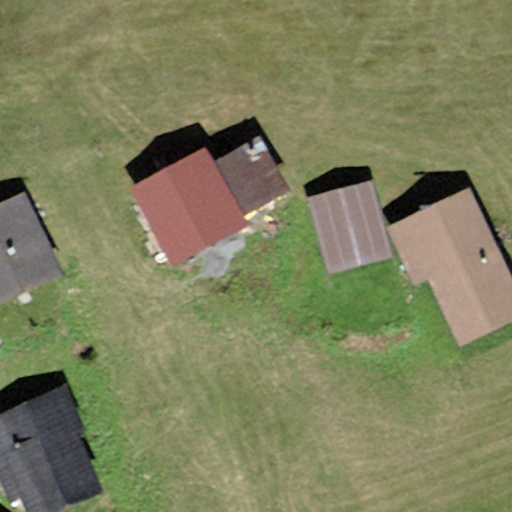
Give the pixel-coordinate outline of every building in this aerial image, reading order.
[(128,186),(170,264),(247,222),(243,216),(287,191),(258,137),(213,161),(204,144),(128,186)] [(392,256),(369,178),(306,196),(329,273),(392,256)] [(511,319),(511,279),(468,187),(385,226),(413,285),(427,278),(458,345),(511,319)] [(0,298),(62,272),(27,190),(0,201),(0,298)] [(27,511),(49,511),(102,488),(76,430),(83,427),(64,385),(56,388),(0,413),(0,478),(11,502),(21,497),(27,511)]
